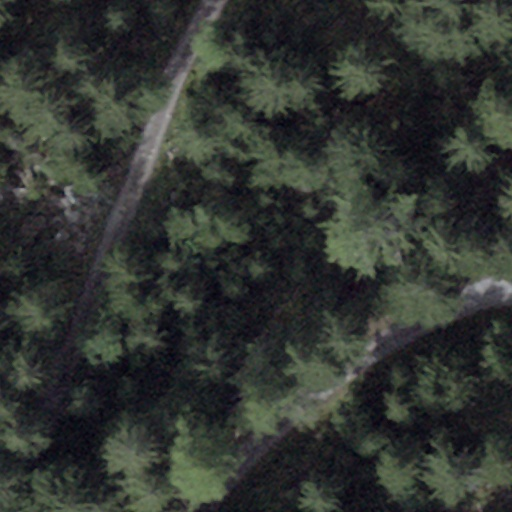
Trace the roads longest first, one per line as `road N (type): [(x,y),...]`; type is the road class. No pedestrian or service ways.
road 1 (track): [(207,0),(0,445)]
road 2 (track): [(187,511),(375,334),(495,289),(511,293)]
